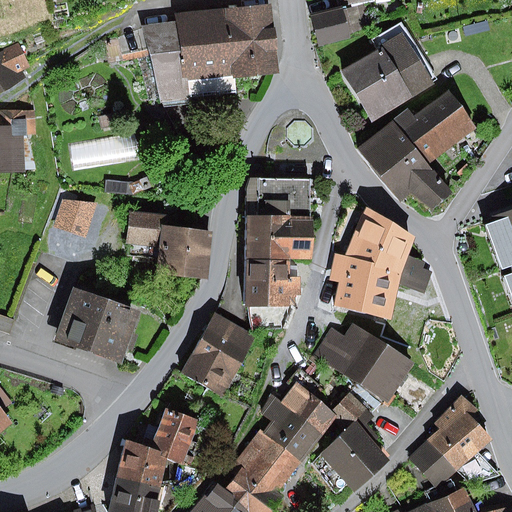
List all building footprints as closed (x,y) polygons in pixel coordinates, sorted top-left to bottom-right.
[(281,73),(273,3),(176,14),(177,21),(185,96),(236,91),(234,78),(281,73)] [(338,11),(307,19),(313,45),(344,37),(338,11)] [(185,96),(177,21),(141,26),(160,102),(185,100),(185,96)] [(376,48),(343,71),(371,122),(438,80),(401,22),(370,41),(376,48)] [(463,28),(465,36),(489,30),(487,22),(463,28)] [(18,43),(0,51),(0,94),(5,92),(26,79),(22,71),(30,67),(18,43)] [(407,110),(356,153),(397,201),(407,192),(425,214),(450,192),(430,169),(478,128),(448,92),(416,120),(407,110)] [(0,171),(23,171),(23,136),(37,136),(37,109),(0,109),(0,171)] [(134,183),(106,181),(105,193),(133,195),(152,187),(147,177),(134,183)] [(312,178),(251,178),(247,190),(247,259),(290,260),(312,259),(312,178)] [(63,201),(53,227),(85,238),(97,204),(63,201)] [(366,207),(344,257),(404,272),(400,285),(424,295),(432,272),(423,269),(425,263),(408,255),(415,237),(366,207)] [(495,223),(485,227),(501,272),(510,268),(511,272),(502,276),(511,303),(511,208),(492,216),(495,223)] [(209,280),(213,231),(168,227),(169,217),(132,214),(128,256),(158,258),(156,275),(209,280)] [(404,272),(344,257),(335,254),(330,280),(339,283),(335,306),(391,320),(400,285),(404,272)] [(290,260),(247,259),(246,306),(289,306),(290,295),(300,295),(300,278),(290,278),(290,260)] [(132,334),(140,313),(74,290),(56,342),(123,364),(127,351),(132,353),(138,336),(132,334)] [(256,332),(214,309),(181,368),(222,392),(256,332)] [(0,314),(0,331),(8,334),(14,320),(0,314)] [(412,363),(352,321),(344,333),(333,326),(314,354),(385,403),(412,363)] [(331,411),(295,383),(281,401),(271,393),(260,415),(272,422),(264,433),(302,463),(337,415),(331,411)] [(53,386),(51,393),(62,396),(64,389),(53,386)] [(0,387),(0,402),(5,408),(12,402),(0,387)] [(349,393),(331,411),(337,415),(350,428),(355,423),(360,428),(373,417),(349,393)] [(477,410),(461,396),(433,424),(440,430),(408,459),(437,489),(457,472),(478,453),(492,440),(471,417),(477,410)] [(198,422),(166,409),(149,448),(126,441),(117,476),(160,487),(167,459),(180,465),(198,422)] [(0,433),(12,425),(0,410),(0,433)] [(360,428),(355,423),(350,428),(320,455),(353,492),(389,460),(360,428)] [(302,463),(264,433),(260,431),(236,460),(242,466),(223,491),(250,511),(272,511),(284,496),(278,492),(302,463)] [(499,476),(478,453),(457,472),(472,486),(499,476)] [(160,487),(117,476),(107,511),(158,511),(161,501),(157,500),(160,487)] [(212,483),(189,511),(249,511),(250,511),(223,491),(212,483)] [(426,494),(430,503),(434,511),(473,511),(464,489),(457,492),(453,483),(426,494)] [(434,511),(430,503),(409,511),(399,511),(398,509),(391,511),(434,511)]
